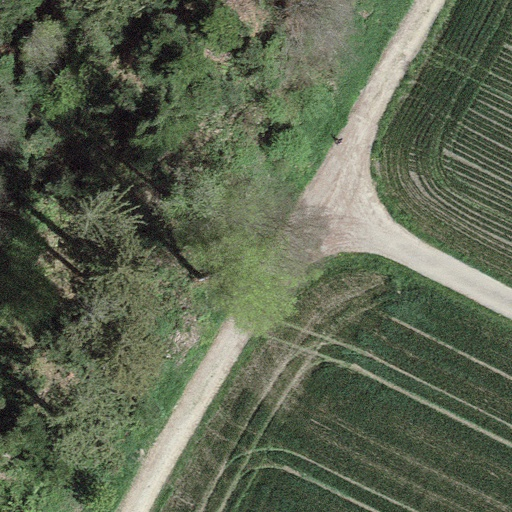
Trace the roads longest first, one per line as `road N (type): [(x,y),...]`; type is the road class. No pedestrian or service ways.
road 1 (track): [(148,511),(330,216)]
road 2 (track): [(330,216),(435,0)]
road 3 (track): [(330,216),(511,309)]
